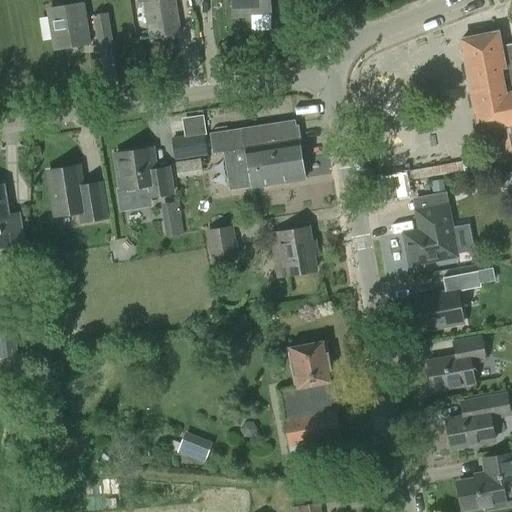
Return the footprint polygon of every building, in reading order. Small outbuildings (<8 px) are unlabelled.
[(174,0),(136,0),(137,3),(145,2),(151,39),(180,34),(174,0)] [(232,0),(233,6),(234,19),(271,17),(270,0),(232,0)] [(55,50),(91,44),(84,3),(60,7),(61,16),(49,18),(55,50)] [(114,45),(109,13),(92,15),(98,48),(114,45)] [(503,128),(508,154),(511,153),(511,45),(498,49),(495,32),(461,39),(479,133),(503,128)] [(300,140),(298,140),(295,121),(210,133),(213,153),(224,152),(230,191),(306,179),(300,140)] [(115,153),(121,189),(147,185),(149,197),(172,193),(168,167),(155,169),(152,148),(115,153)] [(82,186),(79,166),(48,171),(55,215),(81,210),(82,220),(106,217),(101,183),(82,186)] [(406,195),(403,178),(386,180),(389,198),(406,195)] [(422,184),(424,194),(443,189),(440,179),(422,184)] [(0,238),(1,246),(22,242),(17,215),(7,217),(2,187),(0,187),(0,238)] [(182,234),(179,202),(163,203),(165,235),(182,234)] [(410,265),(458,256),(448,205),(416,211),(420,231),(405,234),(410,265)] [(238,258),(233,226),(206,230),(212,263),(238,258)] [(310,228),(272,234),(275,255),(282,254),(286,276),(317,271),(310,228)] [(443,278),(446,296),(419,301),(424,328),(462,321),(457,293),(481,288),(478,272),(443,278)] [(451,341),(454,357),(428,362),(433,391),(475,383),(472,365),(486,362),(481,336),(451,341)] [(297,388),(334,381),(326,342),(289,349),(297,388)] [(460,401),(463,417),(446,420),(451,448),(495,440),(491,420),(511,417),(507,393),(460,401)] [(284,439),(336,436),(335,415),(283,418),(284,439)] [(212,443),(185,432),(177,452),(204,464),(212,443)] [(511,505),(511,459),(511,454),(483,460),(486,477),(457,483),(463,511),(485,506),(485,511),(511,505)] [(334,511),(333,502),(291,508),(291,511),(334,511)]
